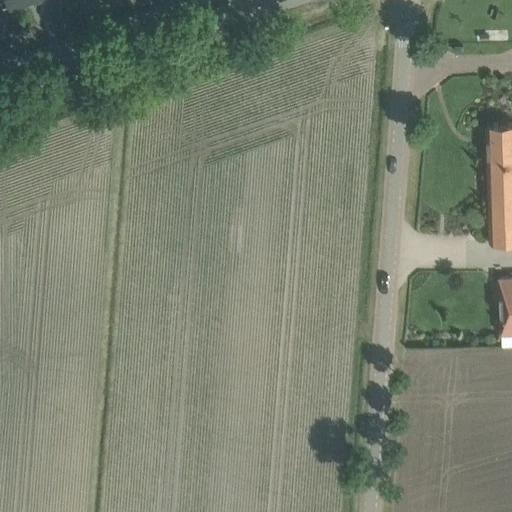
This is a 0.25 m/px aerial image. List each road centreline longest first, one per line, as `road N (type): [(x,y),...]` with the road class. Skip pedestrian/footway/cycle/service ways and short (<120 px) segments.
road 1 (unclassified): [(369,511),(406,0)]
road 2 (tertiary): [(0,97),(281,0)]
road 3 (unknown): [(389,243),(511,248)]
